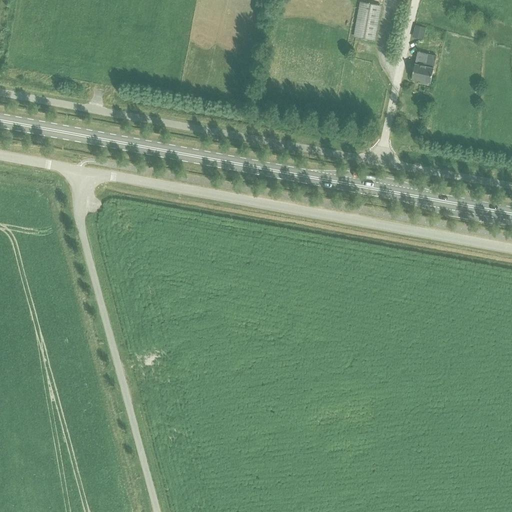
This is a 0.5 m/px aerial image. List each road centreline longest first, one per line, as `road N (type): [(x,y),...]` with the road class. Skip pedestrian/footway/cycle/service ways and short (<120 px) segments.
road 1 (unclassified): [(0,91),(511,186)]
road 2 (primary): [(511,213),(0,119)]
road 3 (unclassified): [(79,172),(511,249)]
road 4 (unclassified): [(157,511),(79,216),(79,172)]
